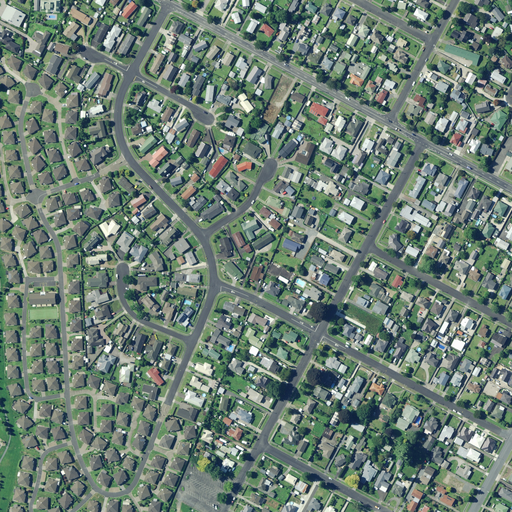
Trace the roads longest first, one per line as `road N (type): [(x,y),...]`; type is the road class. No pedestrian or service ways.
road 1 (residential): [(319,334),(511,438)]
road 2 (tertiary): [(198,18),(388,122)]
road 3 (residential): [(367,246),(511,324)]
road 4 (residential): [(260,443),(385,511)]
road 5 (residential): [(260,443),(319,334)]
road 6 (residential): [(36,399),(27,389),(24,351),(29,281)]
